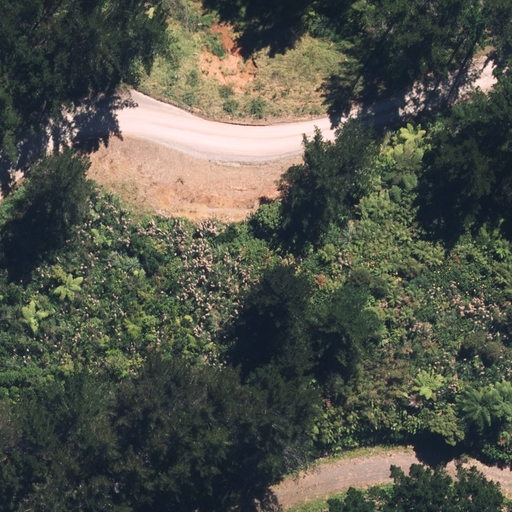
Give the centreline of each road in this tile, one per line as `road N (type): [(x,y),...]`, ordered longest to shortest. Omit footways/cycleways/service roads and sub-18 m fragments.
road 1 (track): [(0,205),(64,178),(368,119),(429,93),(511,31)]
road 2 (track): [(300,511),(471,490),(511,501)]
